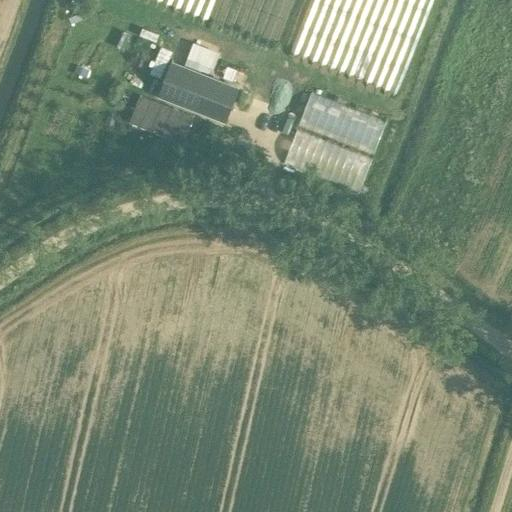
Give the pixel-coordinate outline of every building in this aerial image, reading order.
[(168,0),(167,3),(209,17),(213,5),(199,1),(199,0),(168,0)] [(171,64),(157,100),(225,126),(239,91),(171,64)] [(375,153),(387,120),(311,91),(299,124),(375,153)] [(194,117),(140,96),(130,123),(162,136),(160,140),(171,144),(172,140),(184,144),(194,117)] [(361,190),(373,158),(298,128),(285,161),(361,190)]
